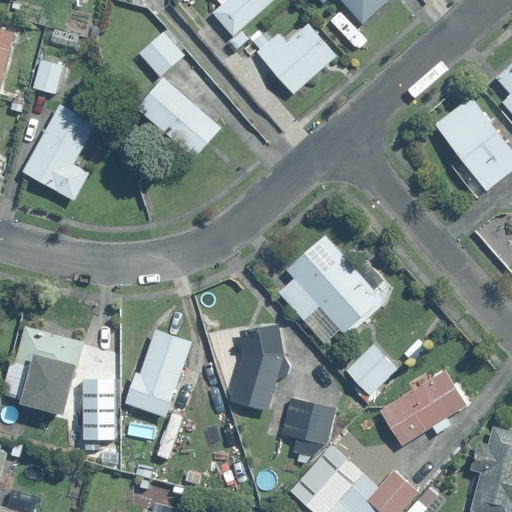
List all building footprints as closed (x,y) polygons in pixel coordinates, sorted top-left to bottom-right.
[(219,0),(224,6),(216,13),(233,34),(274,0),(219,0)] [(320,0),(324,4),(328,0),(344,0),(364,22),(388,0),(320,0)] [(295,93),(296,92),(340,54),(311,22),(290,41),(282,32),(273,41),(262,29),(253,37),(262,48),(258,52),(295,93)] [(166,29),(141,51),(162,76),(188,54),(166,29)] [(0,83),(12,35),(0,31),(0,83)] [(67,66),(44,59),(36,86),(59,93),(67,66)] [(511,94),(511,95),(504,103),(511,111),(511,65),(498,79),(511,94)] [(168,78),(141,107),(197,158),(223,129),(168,78)] [(511,144),(473,96),(438,124),(464,157),(454,165),(481,198),(511,173),(511,144)] [(101,123),(62,102),(25,169),(78,198),(93,172),(78,164),(101,123)] [(12,103),(10,110),(22,113),(23,106),(12,103)] [(357,266),(329,233),(288,267),(296,277),(281,291),(326,343),(343,329),(345,332),(384,299),(375,289),(387,279),(368,257),(357,266)] [(242,327),(245,352),(233,400),(273,410),(287,355),(282,323),(242,327)] [(23,397),(21,402),(66,413),(85,340),(28,325),(18,362),(12,361),(4,392),(23,397)] [(138,371),(127,400),(167,416),(196,342),(160,327),(142,373),(138,371)] [(376,343),(349,369),(372,394),(400,368),(376,343)] [(447,368),(383,409),(405,444),(435,425),(440,433),(454,424),(449,416),(469,403),(447,368)] [(86,389),(86,418),(121,418),(121,388),(86,389)] [(337,408),(292,398),(284,433),(299,436),(296,453),(301,454),(300,461),(310,464),(312,456),(318,457),(321,439),(330,441),(337,408)] [(472,469),(481,471),(472,510),(481,511),(511,511),(511,431),(495,427),(491,443),(479,441),(472,469)] [(334,444),(292,489),(316,511),(401,511),(421,491),(398,470),(381,487),(334,444)] [(21,448),(13,445),(10,456),(18,458),(21,448)] [(422,496),(407,511),(426,511),(433,505),(422,496)] [(152,511),(151,511),(150,511),(183,511),(185,506),(165,502),(162,511),(152,511)]
